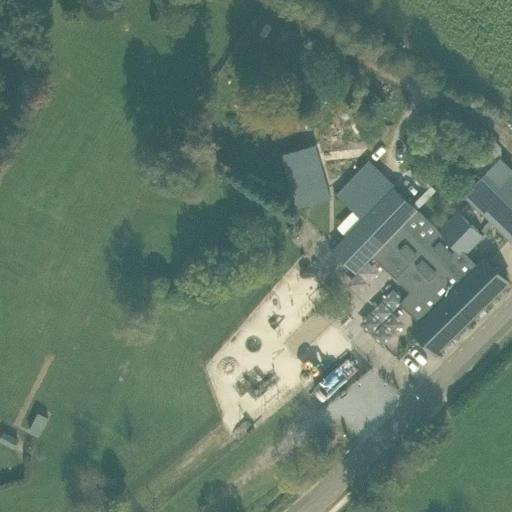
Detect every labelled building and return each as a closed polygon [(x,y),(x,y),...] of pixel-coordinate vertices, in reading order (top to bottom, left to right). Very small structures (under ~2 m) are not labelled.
[(282,159),(296,206),(330,196),(316,149),(282,159)] [(485,171),(464,192),(497,226),(511,240),(511,239),(511,170),(500,158),(498,157),(485,171)] [(399,173),(411,186),(420,178),(407,165),(399,173)] [(362,218),(332,248),(356,271),(374,252),(387,239),(410,262),(397,275),(413,291),(402,302),(421,321),(413,329),(435,352),(478,309),(507,281),(507,280),(485,258),(478,264),(477,265),(465,252),(482,235),(457,211),(456,212),(439,229),(416,207),(393,185),(362,218)] [(4,430),(0,437),(0,439),(13,447),(19,438),(4,430)]
